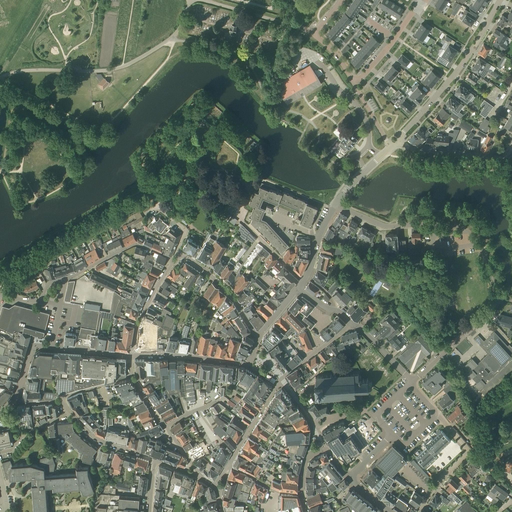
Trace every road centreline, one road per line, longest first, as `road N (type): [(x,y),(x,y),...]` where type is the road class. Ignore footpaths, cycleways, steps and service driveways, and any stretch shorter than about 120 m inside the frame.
road 1 (residential): [(499,298),(477,240),(462,228),(382,226),(334,206)]
road 2 (residential): [(228,464),(272,388),(351,322)]
road 3 (unclassified): [(397,142),(458,70),(500,0)]
road 4 (residential): [(131,355),(248,363),(258,338)]
road 5 (residential): [(436,413),(467,452),(418,511)]
road 6 (residential): [(258,338),(209,274),(188,257),(172,259)]
road 7 (residential): [(499,298),(411,381)]
